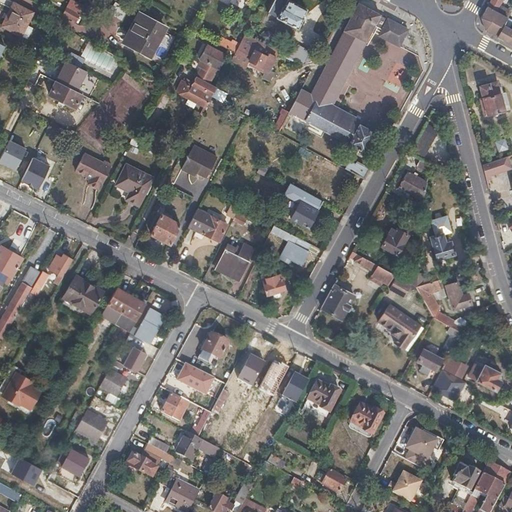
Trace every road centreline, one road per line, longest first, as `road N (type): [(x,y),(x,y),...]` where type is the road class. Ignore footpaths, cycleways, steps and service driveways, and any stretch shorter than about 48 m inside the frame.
road 1 (tertiary): [(441,62),(288,336)]
road 2 (tertiary): [(511,310),(441,62)]
road 3 (residential): [(93,491),(201,293)]
road 4 (tertiary): [(0,191),(201,293)]
road 5 (tertiary): [(288,336),(406,398)]
road 6 (residential): [(406,398),(349,511)]
